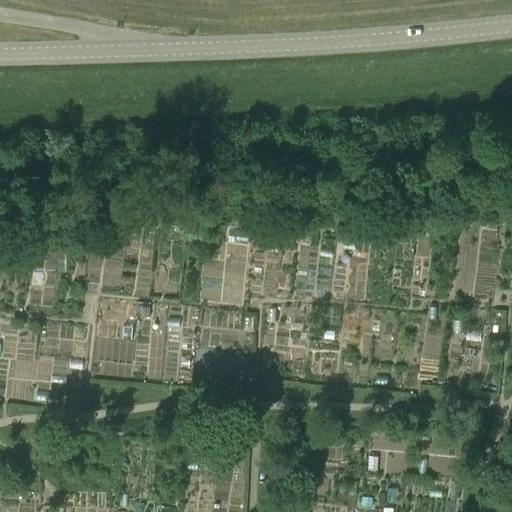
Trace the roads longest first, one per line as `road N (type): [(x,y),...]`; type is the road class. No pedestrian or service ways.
road 1 (tertiary): [(511,27),(143,51)]
road 2 (unclassified): [(143,51),(101,33),(0,14)]
road 3 (tertiary): [(143,51),(0,54)]
